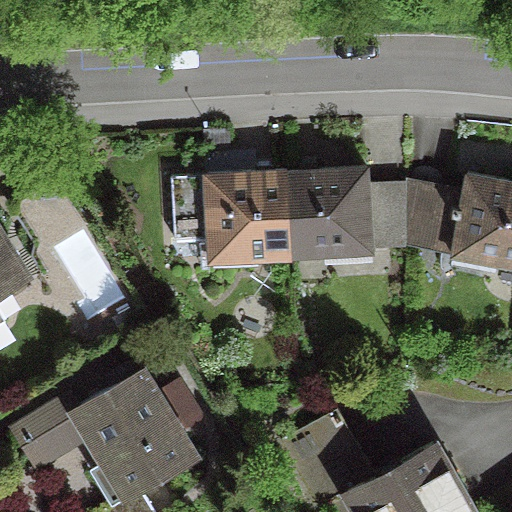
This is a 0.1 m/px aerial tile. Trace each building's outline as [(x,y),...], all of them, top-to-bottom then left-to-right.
[(230,137),(229,126),(205,127),(205,138),(230,137)] [(296,170),(282,170),(287,252),(366,247),(366,245),(401,243),(401,182),(362,184),(361,166),(312,169),(312,163),(296,164),(296,170)] [(208,256),(287,252),(282,170),(269,171),(268,166),(252,167),(253,172),(168,177),(172,237),(207,235),(208,256)] [(437,196),(438,188),(401,182),(401,243),(511,264),(511,181),(462,172),(458,199),(437,196)] [(0,236),(0,288),(23,275),(0,236)] [(189,454),(136,367),(72,406),(65,394),(11,428),(31,460),(82,428),(102,460),(87,469),(106,502),(92,510),(93,511),(152,511),(137,486),(189,454)] [(467,511),(428,442),(371,474),(333,407),(276,439),(316,508),(344,491),(345,493),(350,491),(362,511),(467,511)]
